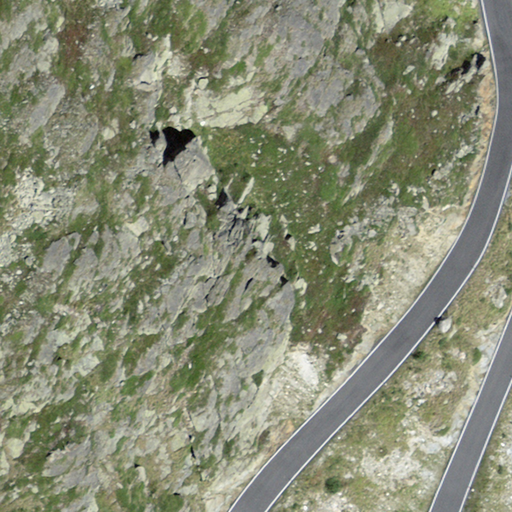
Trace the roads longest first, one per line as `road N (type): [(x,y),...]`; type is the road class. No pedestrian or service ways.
road 1 (tertiary): [(511,104),(485,211),(457,267),(248,511)]
road 2 (tertiary): [(445,511),(511,348)]
